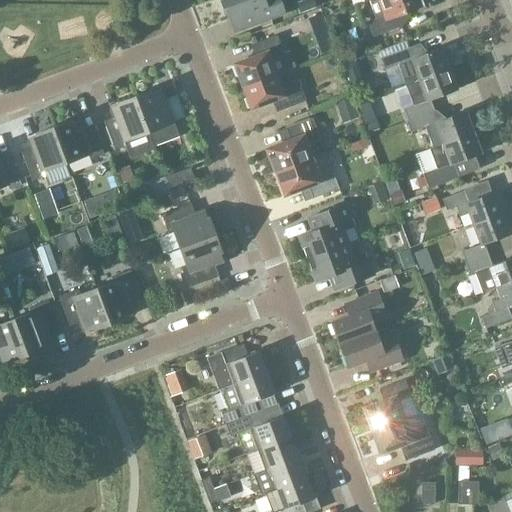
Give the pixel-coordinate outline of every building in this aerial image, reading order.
[(283,13),(278,0),(222,0),(234,31),(283,13)] [(422,0),(377,0),(383,15),(367,21),(373,37),(401,26),(397,15),(425,5),(422,0)] [(322,18),(307,19),(308,34),(323,33),(322,18)] [(271,61),(284,56),(276,35),(250,45),(254,56),(233,64),(242,86),(276,73),(271,61)] [(405,85),(449,68),(441,48),(414,58),(410,47),(380,58),(384,69),(397,64),(401,75),(405,85)] [(407,120),(433,110),(429,99),(456,89),(449,68),(405,85),(412,105),(403,109),(407,120)] [(305,101),(297,80),(280,86),(276,73),(242,86),(250,109),(271,101),(275,112),(305,101)] [(151,90),(134,96),(152,142),(151,143),(152,145),(177,135),(160,89),(152,92),(151,90)] [(152,142),(134,96),(117,103),(118,105),(110,108),(114,117),(103,121),(114,150),(125,146),(127,152),(151,143),(152,142)] [(442,144),(472,132),(465,111),(438,121),(433,110),(407,120),(405,121),(410,132),(434,123),(442,144)] [(325,153),(319,139),(311,118),(285,128),(290,140),(265,149),(274,172),(311,158),(325,153)] [(65,163),(89,154),(91,159),(103,154),(92,125),(81,129),(78,120),(70,123),(69,121),(52,127),(65,163)] [(41,172),(65,163),(52,127),(35,133),(36,136),(28,138),(31,147),(21,152),(31,181),(43,176),(41,172)] [(434,169),(422,173),(428,188),(458,176),(453,163),(480,153),(472,132),(442,144),(426,149),(434,169)] [(0,187),(7,184),(9,189),(20,185),(9,156),(0,159),(0,187)] [(338,189),(330,167),(316,173),(311,158),(274,172),(283,195),(307,186),(312,198),(338,189)] [(188,164),(163,173),(170,192),(195,182),(188,164)] [(472,224),(502,212),(495,192),(468,202),(464,190),(441,199),(445,210),(455,207),(459,216),(468,213),(472,224)] [(419,207),(422,223),(444,218),(440,202),(419,207)] [(215,235),(208,218),(206,219),(203,211),(194,214),(190,203),(161,214),(168,234),(173,232),(179,248),(215,235)] [(343,230),(354,226),(346,203),(306,218),(311,231),(298,236),(306,259),(348,243),(343,230)] [(465,263),(487,254),(483,243),(510,233),(502,212),(472,224),(479,244),(461,251),(465,263)] [(218,253),(221,252),(215,235),(179,248),(186,266),(180,268),(188,288),(217,277),(212,265),(222,261),(218,253)] [(373,274),(364,252),(352,256),(348,243),(306,259),(315,281),(339,272),(344,285),(373,274)] [(496,288),(511,281),(511,257),(492,265),(487,254),(465,263),(469,274),(474,272),(481,293),(496,288)] [(109,323),(126,317),(125,315),(133,312),(130,303),(141,299),(130,270),(110,277),(112,282),(96,288),(109,323)] [(511,281),(496,288),(500,299),(491,302),(494,311),(480,316),(485,328),(511,318),(507,307),(511,305),(511,281)] [(77,289),(58,296),(69,326),(80,322),(83,331),(91,328),(92,330),(109,323),(96,288),(79,294),(77,289)] [(339,345),(374,331),(370,319),(385,314),(377,292),(352,301),(356,313),(330,322),(339,345)] [(27,354),(44,348),(43,346),(51,343),(47,334),(58,330),(47,300),(28,308),(30,313),(13,319),(27,354)] [(10,361),(27,354),(13,319),(0,323),(0,358),(1,361),(9,358),(10,361)] [(402,359),(394,338),(379,343),(374,331),(339,345),(347,367),(373,357),(377,369),(402,359)] [(511,340),(493,348),(501,369),(511,364),(511,340)] [(266,372),(258,351),(247,355),(242,344),(206,357),(218,390),(266,372)] [(262,397),(274,393),(266,372),(218,390),(219,391),(225,388),(223,394),(229,411),(221,414),(225,424),(267,409),(262,397)] [(168,401),(186,396),(179,374),(162,379),(168,401)] [(382,401),(362,408),(371,430),(416,413),(404,380),(378,389),(382,401)] [(290,437),(282,416),(271,420),(267,409),(225,424),(230,437),(238,434),(243,448),(249,451),(256,449),(290,437)] [(416,413),(371,430),(379,453),(399,446),(404,460),(434,449),(420,412),(416,413)] [(187,441),(194,460),(211,454),(204,435),(187,441)] [(264,470),(298,457),(290,437),(256,449),(264,470)] [(482,450),(455,449),(455,465),(481,466),(482,450)] [(260,494),(305,477),(298,457),(264,470),(252,474),(260,494)] [(208,477),(200,480),(204,492),(213,489),(208,477)] [(305,511),(302,502),(313,498),(305,477),(260,494),(260,495),(264,493),(271,511),(275,511),(279,511),(305,511)] [(458,504),(477,504),(478,481),(458,481),(458,504)] [(421,482),(421,504),(434,504),(434,482),(421,482)] [(213,489),(204,492),(209,504),(217,500),(213,489)]
